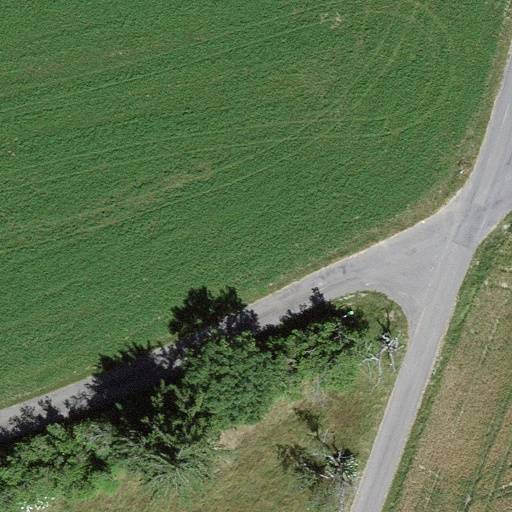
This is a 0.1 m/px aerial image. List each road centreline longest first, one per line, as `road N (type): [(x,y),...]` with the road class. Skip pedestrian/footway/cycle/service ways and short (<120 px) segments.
road 1 (track): [(468,213),(108,403),(0,437)]
road 2 (track): [(361,511),(468,213)]
road 3 (track): [(468,213),(511,73)]
